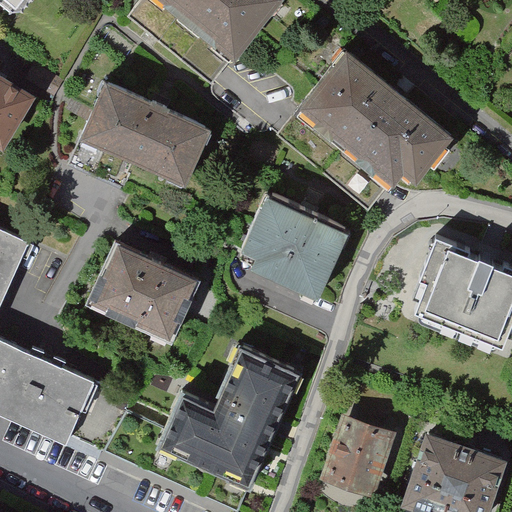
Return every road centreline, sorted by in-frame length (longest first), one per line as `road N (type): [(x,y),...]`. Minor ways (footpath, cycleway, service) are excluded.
road 1 (residential): [(511,217),(441,202),(408,213),(375,242),(278,511)]
road 2 (residential): [(338,0),(511,145)]
road 3 (residential): [(0,451),(124,511)]
